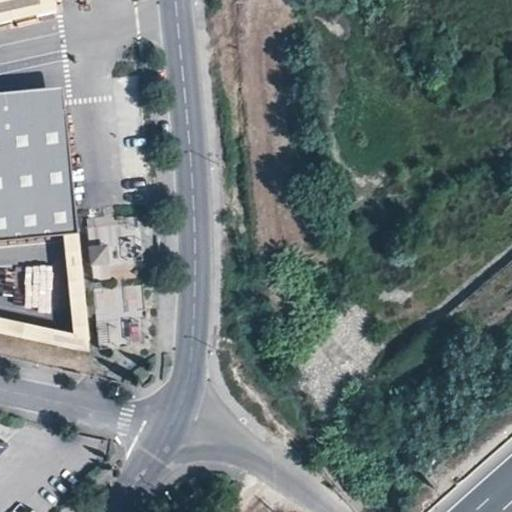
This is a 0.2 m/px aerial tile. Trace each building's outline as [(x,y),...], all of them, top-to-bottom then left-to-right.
[(0,0),(0,18),(56,6),(55,0),(0,0)] [(33,19),(34,49),(63,48),(62,18),(33,19)] [(0,104),(34,101),(35,108),(66,106),(63,83),(0,89),(0,104)] [(78,230),(66,106),(35,108),(34,101),(0,104),(0,237),(63,231),(78,230)] [(121,178),(151,177),(150,149),(119,150),(121,178)] [(73,331),(0,314),(0,329),(90,350),(78,230),(63,231),(73,331)] [(142,287),(125,290),(129,315),(146,312),(142,287)]
